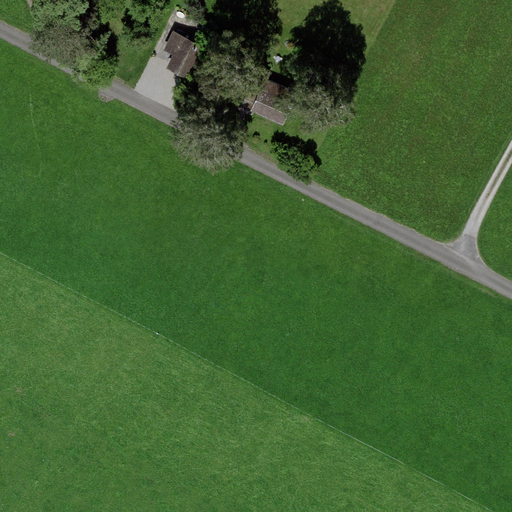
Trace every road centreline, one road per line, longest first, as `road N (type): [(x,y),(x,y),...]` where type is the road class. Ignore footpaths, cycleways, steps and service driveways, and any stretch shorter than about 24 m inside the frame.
road 1 (residential): [(511,293),(0,30)]
road 2 (track): [(453,264),(511,156)]
